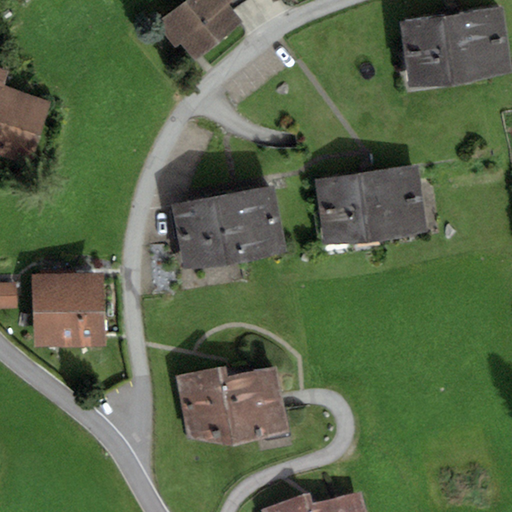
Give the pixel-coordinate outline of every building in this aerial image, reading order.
[(238,0),(196,0),(162,29),(182,52),(187,47),(202,65),(248,26),(236,12),(244,6),(238,0)] [(497,11),(390,24),(398,89),(505,76),(497,11)] [(6,73),(0,70),(0,149),(30,160),(49,105),(1,88),(6,73)] [(425,167),(322,179),(329,243),(433,231),(425,167)] [(280,182),(178,203),(191,268),(294,248),(280,182)] [(113,272),(41,274),(43,344),(115,342),(113,272)] [(17,286),(0,285),(0,308),(17,309),(17,286)] [(222,369),(179,378),(191,435),(235,442),(288,432),(275,369),(225,380),(222,369)]
